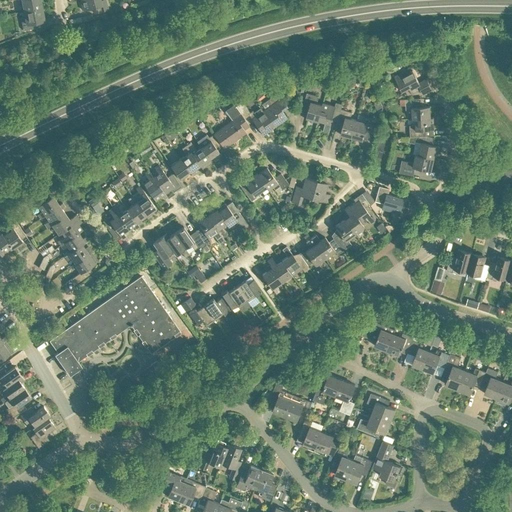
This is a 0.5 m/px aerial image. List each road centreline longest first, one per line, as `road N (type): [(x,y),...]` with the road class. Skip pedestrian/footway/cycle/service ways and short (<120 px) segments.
road 1 (primary): [(0,145),(176,63),(276,30),(374,11),(493,5)]
road 2 (tertiary): [(235,393),(366,282),(393,279)]
road 3 (residential): [(235,393),(315,495),(348,511)]
road 4 (tertiary): [(81,439),(122,444),(235,393)]
road 5 (residential): [(356,169),(271,147),(246,153),(216,176)]
road 6 (residential): [(429,70),(455,143),(445,180),(425,202)]
road 7 (residential): [(459,508),(486,436),(440,410),(428,412)]
road 8 (tertiary): [(393,279),(420,303),(511,334)]
road 9 (residential): [(24,323),(26,344),(81,439)]
